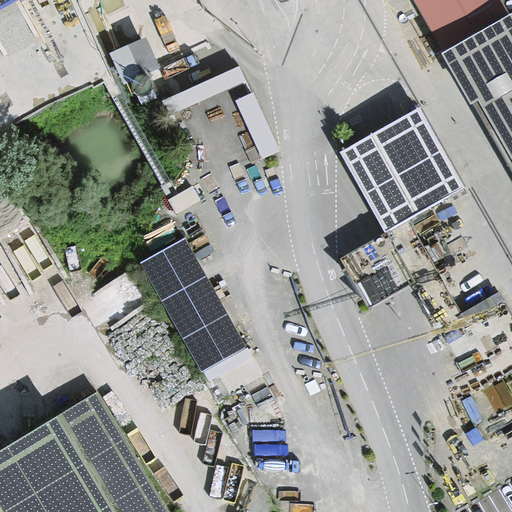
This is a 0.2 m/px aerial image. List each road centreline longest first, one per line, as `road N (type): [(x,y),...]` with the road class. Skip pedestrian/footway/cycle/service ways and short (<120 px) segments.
road 1 (unknown): [(311,199),(267,242),(275,324),(342,480),(382,499),(411,492)]
road 2 (unknown): [(356,0),(452,155),(511,289)]
road 3 (unknown): [(215,511),(91,327),(62,310),(30,310),(0,326)]
